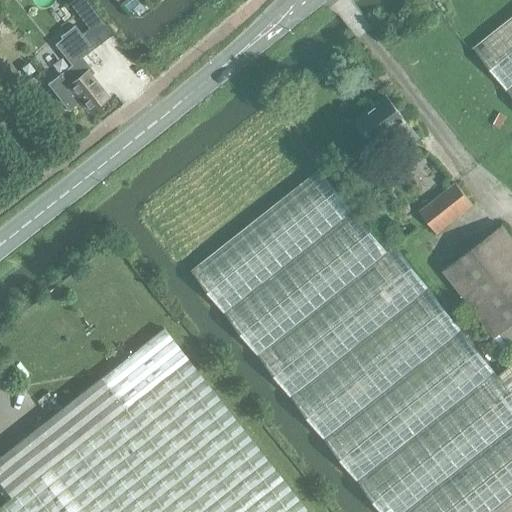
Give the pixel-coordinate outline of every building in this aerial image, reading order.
[(72,0),(69,2),(79,15),(92,5),(87,0),(72,0)] [(511,511),(511,19),(475,49),(511,96),(511,366),(499,377),(396,246),(387,253),(322,170),(192,271),(381,511),(511,511)] [(63,78),(50,88),(68,111),(80,101),(88,111),(107,97),(90,75),(94,73),(82,58),(93,49),(74,25),(59,37),(61,38),(52,45),(69,67),(60,74),(63,78)] [(393,131),(405,146),(417,137),(388,99),(358,122),(376,144),(393,131)] [(420,212),(437,234),(473,205),(456,184),(420,212)] [(444,272),(494,338),(511,323),(511,239),(503,227),(444,272)] [(0,484),(11,498),(0,506),(0,511),(306,511),(163,330),(100,379),(100,378),(0,456),(0,484)]
